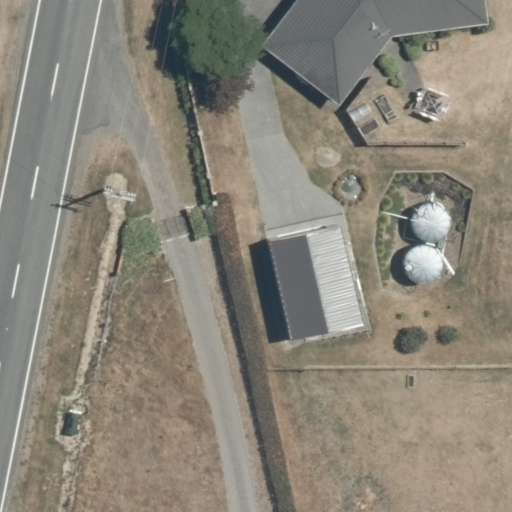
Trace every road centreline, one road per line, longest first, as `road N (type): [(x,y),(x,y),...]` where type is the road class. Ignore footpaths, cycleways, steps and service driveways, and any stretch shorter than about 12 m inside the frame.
road 1 (unknown): [(244,511),(169,214),(70,7)]
road 2 (secondary): [(0,359),(71,0)]
